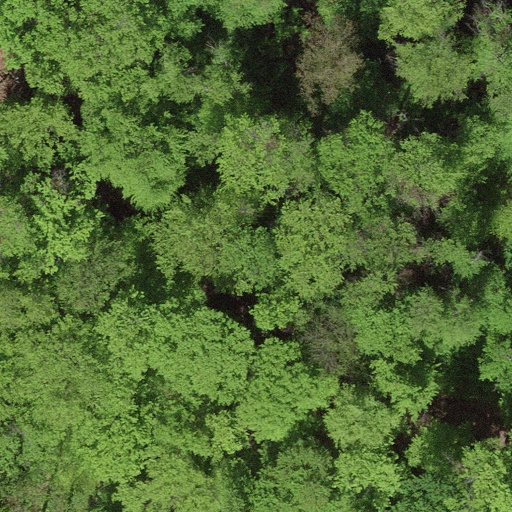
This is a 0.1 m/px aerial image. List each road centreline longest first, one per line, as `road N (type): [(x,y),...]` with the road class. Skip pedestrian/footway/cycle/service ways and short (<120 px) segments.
road 1 (track): [(152,252),(511,475)]
road 2 (track): [(89,0),(112,174),(152,252)]
